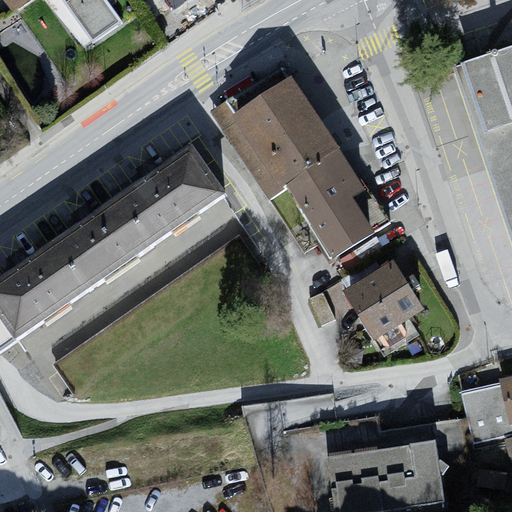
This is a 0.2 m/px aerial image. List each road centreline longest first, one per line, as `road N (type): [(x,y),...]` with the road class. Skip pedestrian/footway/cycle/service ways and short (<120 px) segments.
road 1 (tertiary): [(314,0),(175,82),(0,205)]
road 2 (residential): [(511,335),(484,316),(363,0)]
